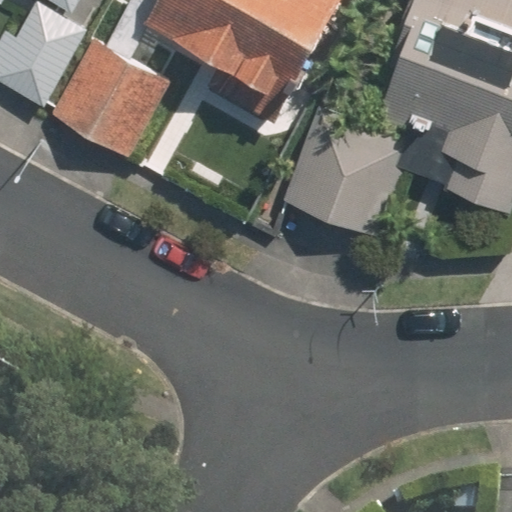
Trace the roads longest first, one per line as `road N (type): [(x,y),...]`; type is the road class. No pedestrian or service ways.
road 1 (residential): [(0,212),(210,326),(303,363)]
road 2 (residential): [(303,363),(430,372),(511,365)]
road 3 (residential): [(225,511),(303,363)]
